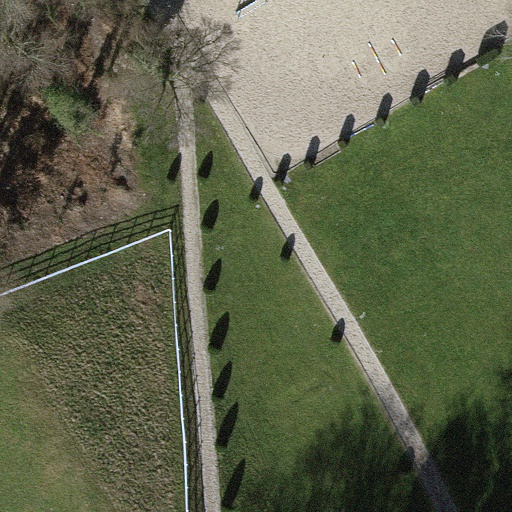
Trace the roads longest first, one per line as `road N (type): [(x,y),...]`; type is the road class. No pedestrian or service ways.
road 1 (unknown): [(153,0),(284,213),(443,511)]
road 2 (unknown): [(223,511),(182,49)]
